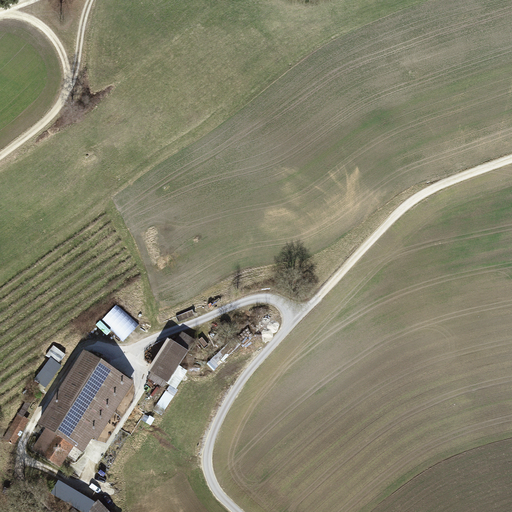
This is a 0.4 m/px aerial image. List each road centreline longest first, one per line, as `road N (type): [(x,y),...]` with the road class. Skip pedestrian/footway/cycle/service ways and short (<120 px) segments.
road 1 (track): [(511,160),(414,200),(266,353),(227,407),(209,456),(216,487),(241,511)]
road 2 (track): [(8,8),(59,42),(78,83),(43,127),(0,158)]
